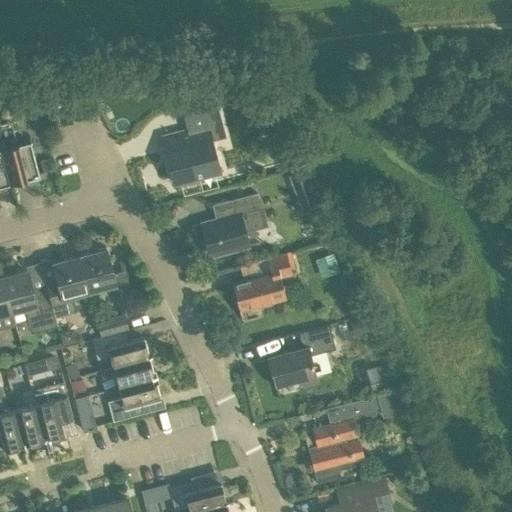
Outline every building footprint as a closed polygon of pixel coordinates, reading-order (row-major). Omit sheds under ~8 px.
[(190,145),(165,151),(174,182),(219,171),(211,140),(207,125),(203,110),(183,116),(186,130),(190,145)] [(0,147),(0,149),(9,182),(38,175),(29,140),(0,147)] [(0,184),(9,182),(0,149),(0,184)] [(302,212),(318,206),(304,169),(288,174),(302,212)] [(211,255),(246,246),(243,232),(266,226),(258,193),(232,200),(236,213),(203,222),(211,255)] [(79,254),(88,290),(116,283),(107,247),(79,254)] [(238,309),(285,297),(279,272),(289,270),(285,252),(265,257),(269,273),(232,283),(238,309)] [(71,294),(88,290),(79,254),(52,261),(56,278),(44,281),(44,283),(46,290),(51,305),(54,316),(71,312),(73,308),(71,301),(73,301),(71,294)] [(46,290),(44,283),(31,287),(26,268),(1,275),(10,311),(23,308),(30,333),(56,326),(54,317),(54,316),(51,305),(46,290)] [(0,313),(10,311),(1,275),(0,274),(0,313)] [(100,336),(129,328),(124,313),(96,321),(100,336)] [(317,381),(310,355),(335,348),(328,323),(302,330),(305,347),(266,357),(268,366),(269,366),(275,386),(297,380),(299,386),(317,381)] [(112,365),(148,356),(143,336),(128,339),(125,330),(91,339),(97,359),(109,355),(112,365)] [(117,386),(153,377),(148,356),(112,365),(112,366),(99,369),(102,379),(114,376),(117,386)] [(153,377),(117,386),(120,397),(108,400),(113,420),(157,409),(154,398),(158,397),(153,377)] [(31,389),(34,402),(33,402),(43,439),(63,433),(59,418),(72,414),(63,381),(41,387),(31,389)] [(33,402),(34,402),(31,389),(21,391),(25,405),(13,408),(23,444),(43,439),(33,402)] [(377,397),(377,394),(325,408),(329,423),(311,428),(316,450),(308,452),(315,481),(339,475),(338,470),(354,466),(352,460),(363,457),(353,418),(388,409),(384,395),(377,397)] [(23,444),(13,408),(3,410),(0,397),(0,440),(2,449),(23,444)] [(177,413),(160,414),(161,434),(178,433),(177,413)] [(123,432),(143,430),(142,417),(122,418),(123,432)] [(375,511),(371,496),(389,491),(385,475),(335,488),(339,502),(325,506),(326,511),(375,511)] [(189,511),(225,502),(220,481),(193,488),(191,481),(167,487),(173,510),(187,506),(189,511)] [(107,503),(109,511),(132,511),(128,497),(107,503)] [(227,511),(225,502),(189,511),(187,511),(227,511)] [(109,511),(107,503),(87,508),(88,511),(109,511)]
